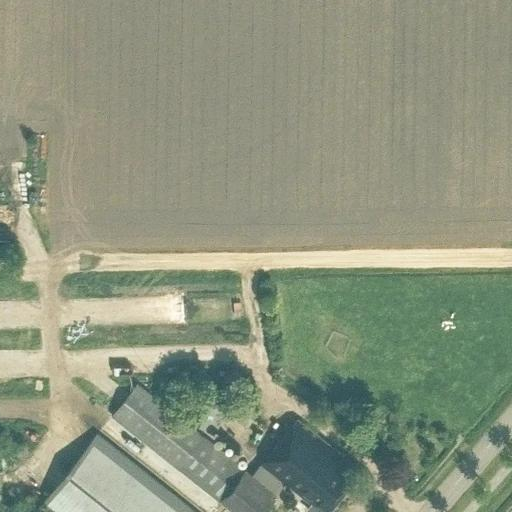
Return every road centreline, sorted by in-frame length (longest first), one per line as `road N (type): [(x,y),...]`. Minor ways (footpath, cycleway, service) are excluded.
road 1 (track): [(511,258),(47,269)]
road 2 (track): [(0,271),(47,269),(64,429),(39,475)]
road 3 (tertiary): [(429,511),(511,418)]
